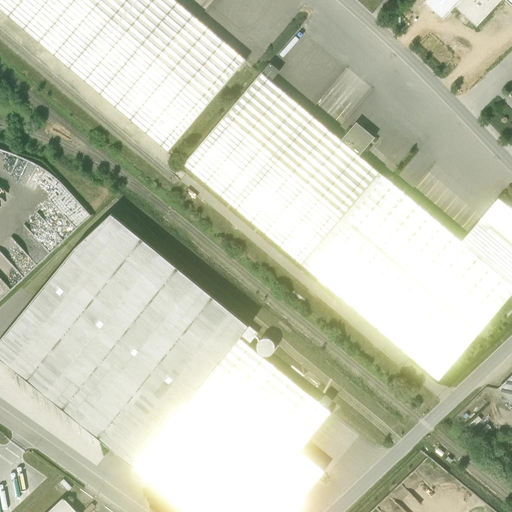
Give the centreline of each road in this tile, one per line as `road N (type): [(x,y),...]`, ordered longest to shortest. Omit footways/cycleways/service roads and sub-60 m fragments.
road 1 (unclassified): [(335,511),(511,342)]
road 2 (unclassified): [(511,165),(344,0)]
road 3 (unclassified): [(0,411),(138,511)]
